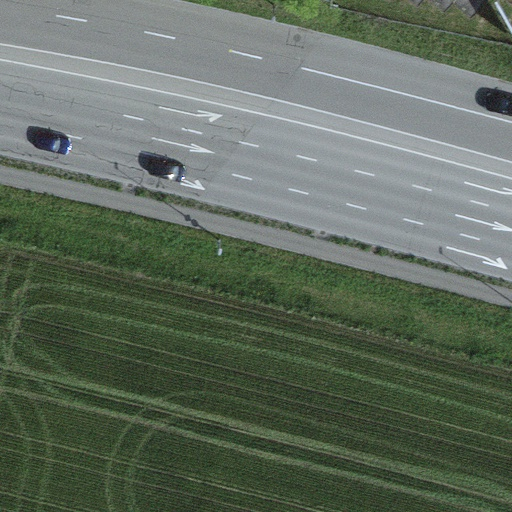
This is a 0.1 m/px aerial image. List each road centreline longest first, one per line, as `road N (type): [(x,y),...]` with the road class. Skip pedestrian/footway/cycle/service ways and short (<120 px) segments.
road 1 (track): [(511,306),(0,173)]
road 2 (secondary): [(0,107),(236,156),(511,229)]
road 3 (secondary): [(511,137),(226,48)]
road 4 (motorway): [(511,102),(226,48)]
road 5 (secondary): [(226,48),(0,4)]
